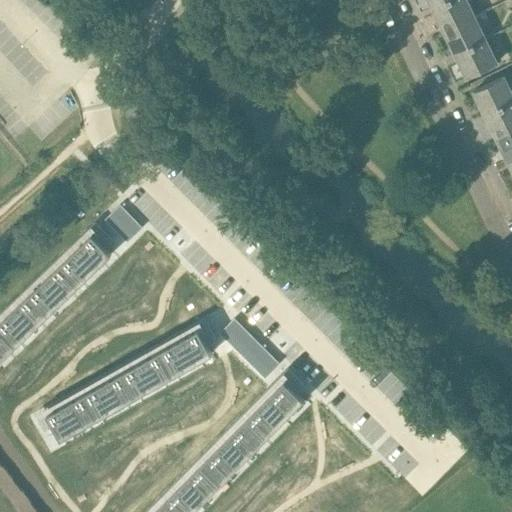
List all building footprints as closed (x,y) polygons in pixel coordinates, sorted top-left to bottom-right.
[(467,0),(447,0),(433,7),(445,30),(475,15),(467,0)] [(445,30),(456,53),(486,38),(475,15),(445,30)] [(486,38),(456,53),(468,77),(498,62),(486,38)] [(474,90),(486,113),(511,100),(511,71),(504,75),(474,90)] [(511,100),(486,113),(497,137),(511,129),(511,100)] [(508,160),(511,157),(511,129),(497,137),(508,160)] [(121,203),(106,218),(128,241),(143,226),(121,203)] [(92,231),(0,319),(0,359),(112,252),(92,231)] [(280,362),(235,317),(220,332),(265,377),(280,362)] [(199,327),(48,412),(62,437),(213,352),(199,327)] [(284,378),(150,511),(190,511),(304,398),(284,378)]
